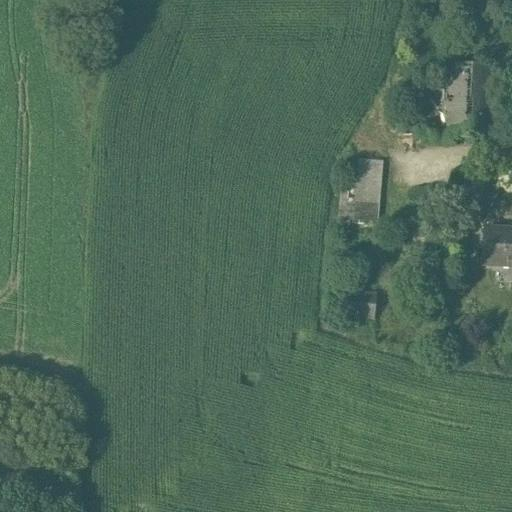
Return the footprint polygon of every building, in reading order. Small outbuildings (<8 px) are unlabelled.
[(496,68),(446,65),(444,93),(493,96),(496,68)] [(444,93),(405,91),(403,137),(503,142),(504,119),(491,118),(493,96),(444,93)] [(345,219),(380,222),(385,165),(350,162),(345,219)] [(511,231),(481,230),(479,265),(499,266),(499,262),(511,263),(511,231)] [(376,295),(328,291),(326,314),(373,318),(376,295)]
